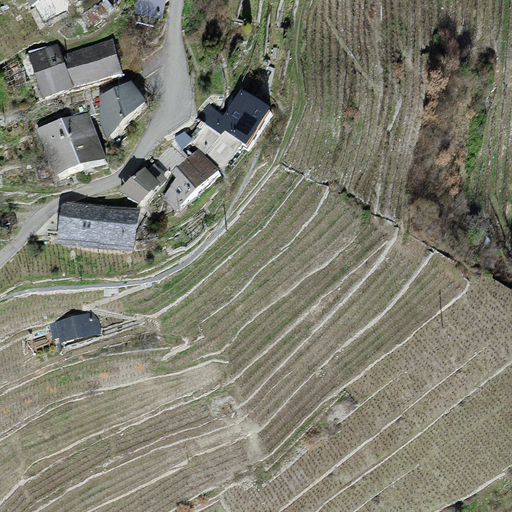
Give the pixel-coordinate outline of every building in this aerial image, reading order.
[(26,0),(33,10),(50,0),(26,0)] [(167,0),(135,0),(133,11),(165,17),(167,0)] [(115,42),(63,58),(78,94),(126,79),(115,42)] [(34,59),(48,104),(78,94),(63,58),(57,47),(34,59)] [(135,89),(102,103),(112,147),(150,109),(135,89)] [(211,104),(198,118),(224,141),(230,136),(254,154),(277,117),(243,94),(232,111),(225,117),(211,104)] [(108,166),(90,118),(40,133),(62,184),(108,166)] [(168,200),(179,213),(201,197),(222,176),(200,155),(182,173),(178,177),(183,183),(168,200)] [(165,191),(148,175),(127,197),(145,213),(165,191)] [(143,216),(68,208),(64,250),(139,258),(143,216)] [(94,312),(53,324),(61,349),(102,337),(94,312)]
